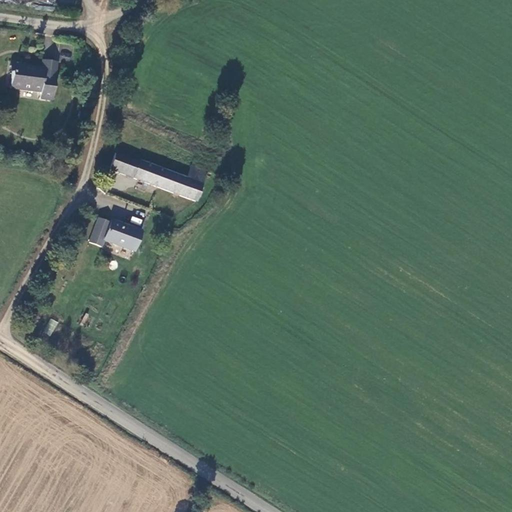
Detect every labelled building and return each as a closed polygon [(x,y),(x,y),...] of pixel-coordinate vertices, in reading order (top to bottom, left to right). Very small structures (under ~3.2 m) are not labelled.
[(34,68),(24,67),(25,63),(6,61),(5,71),(8,72),(6,90),(35,94),(35,98),(51,100),(56,61),(35,59),(34,68)] [(182,178),(116,151),(109,167),(193,201),(206,170),(188,162),(182,178)] [(110,219),(101,240),(111,244),(132,253),(140,231),(110,219)] [(132,253),(111,244),(107,253),(128,261),(132,253)] [(43,332),(51,336),(58,322),(50,318),(43,332)]
